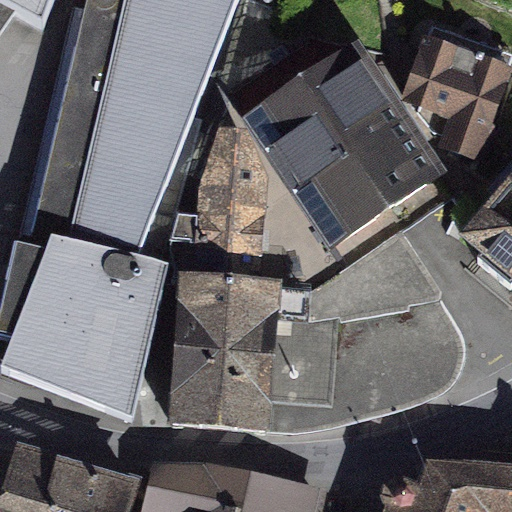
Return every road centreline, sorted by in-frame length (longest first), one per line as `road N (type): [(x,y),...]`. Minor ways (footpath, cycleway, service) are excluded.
road 1 (secondary): [(0,419),(128,452),(307,466),(383,461),(446,441),(511,404)]
road 2 (residential): [(511,367),(421,240)]
